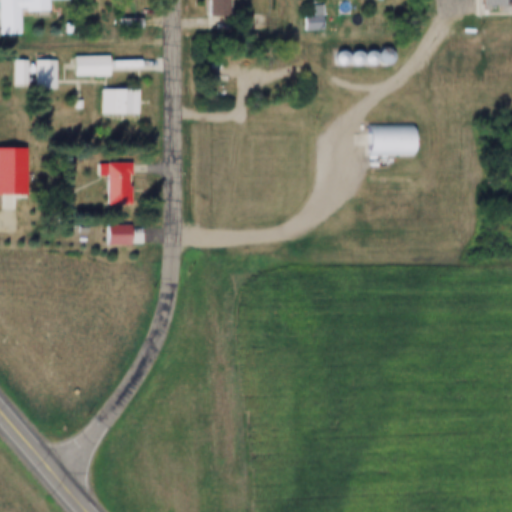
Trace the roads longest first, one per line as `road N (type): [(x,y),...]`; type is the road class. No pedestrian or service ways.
road 1 (residential): [(399,86),(348,141),(334,193),(305,226),(258,238),(176,232)]
road 2 (residential): [(176,232),(172,309),(132,391),(56,470)]
road 3 (residential): [(175,0),(176,232)]
road 4 (primary): [(0,404),(92,511)]
